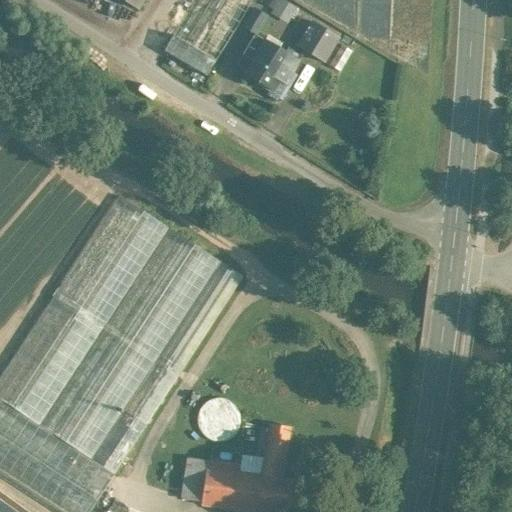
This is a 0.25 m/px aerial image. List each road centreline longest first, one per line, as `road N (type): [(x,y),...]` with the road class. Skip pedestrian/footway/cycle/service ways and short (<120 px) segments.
road 1 (unclassified): [(452,238),(327,186),(33,0)]
road 2 (secondary): [(452,238),(414,511)]
road 3 (secondary): [(472,0),(452,238)]
